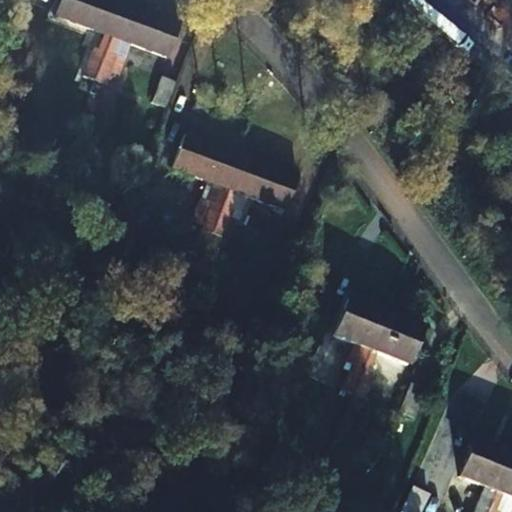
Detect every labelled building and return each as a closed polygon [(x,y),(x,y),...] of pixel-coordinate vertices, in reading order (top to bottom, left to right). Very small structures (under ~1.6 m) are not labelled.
[(81,79),(91,83),(122,5),(109,0),(59,0),(54,16),(104,36),(97,53),(91,51),(81,79)] [(122,5),(91,83),(101,88),(112,60),(107,59),(115,40),(166,60),(178,27),(122,5)] [(29,8),(0,83),(0,86),(17,93),(28,62),(64,76),(74,48),(52,40),(60,20),(29,8)] [(198,233),(209,237),(240,158),(186,135),(172,169),(220,189),(214,206),(209,205),(198,233)] [(240,158),(209,237),(219,242),(230,213),(226,211),(232,194),(283,214),(296,181),(240,158)] [(267,267),(278,272),(287,249),(276,245),(267,267)] [(351,400),(384,317),(347,302),(331,340),(341,344),(335,361),(349,367),(339,395),(351,400)] [(420,332),(384,317),(351,400),(359,403),(369,376),(366,375),(373,358),(404,370),(420,332)] [(399,409),(414,414),(423,386),(407,381),(399,409)] [(423,466),(438,473),(448,447),(433,441),(423,466)] [(476,511),(487,511),(509,459),(475,444),(460,481),(489,494),(482,511),(478,510),(476,511)] [(511,459),(509,459),(487,511),(493,511),(499,498),(511,502),(511,459)]
